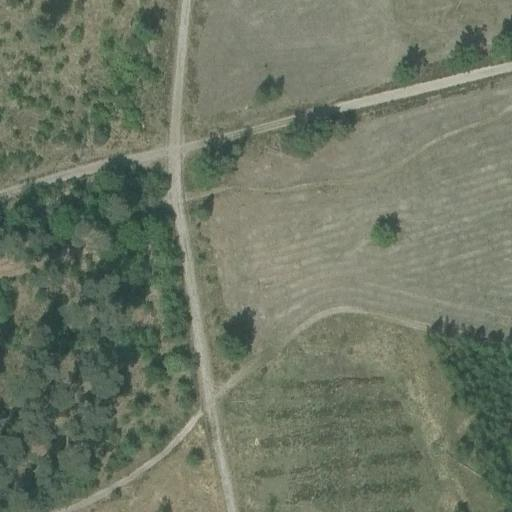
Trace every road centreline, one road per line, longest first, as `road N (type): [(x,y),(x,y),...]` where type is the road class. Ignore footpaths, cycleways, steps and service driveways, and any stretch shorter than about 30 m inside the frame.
road 1 (track): [(229,511),(171,149)]
road 2 (track): [(511,68),(171,149)]
road 3 (track): [(171,149),(0,197)]
road 4 (track): [(171,149),(183,0)]
